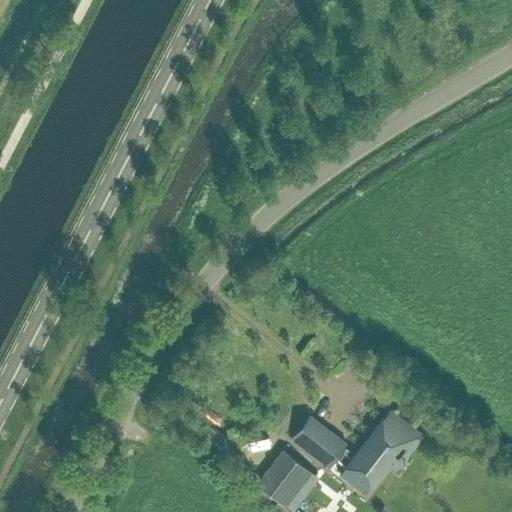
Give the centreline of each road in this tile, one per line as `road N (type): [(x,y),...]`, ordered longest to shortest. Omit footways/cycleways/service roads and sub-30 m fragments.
road 1 (unclassified): [(67,511),(171,324),(222,259),(352,148),(511,53)]
road 2 (primary): [(0,402),(209,0)]
